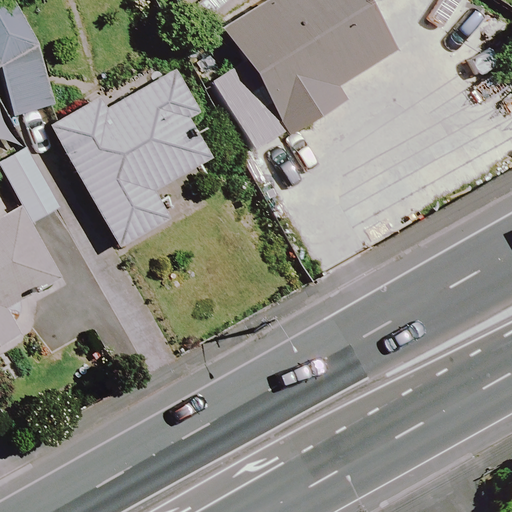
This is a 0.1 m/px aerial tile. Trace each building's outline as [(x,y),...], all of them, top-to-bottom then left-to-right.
[(55,103),(9,0),(0,0),(0,104),(8,124),(55,103)] [(329,91),(382,60),(354,11),(367,0),(275,0),(213,36),(232,70),(204,86),(246,158),(338,106),(329,91)] [(511,31),(511,21),(475,0),(443,0),(426,30),(491,68),(511,31)] [(188,114),(166,75),(101,113),(96,104),(42,134),(110,253),(160,225),(144,197),(200,165),(175,122),(188,114)] [(20,145),(0,157),(0,346),(12,339),(1,321),(64,285),(30,227),(58,211),(20,145)]
